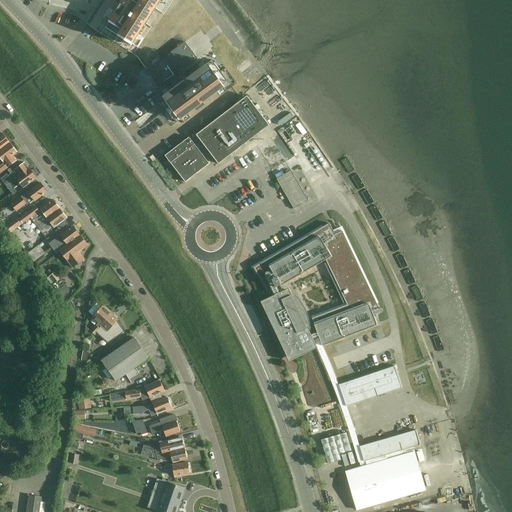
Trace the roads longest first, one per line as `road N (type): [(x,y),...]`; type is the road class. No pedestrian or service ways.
road 1 (residential): [(226,511),(184,375),(130,278),(0,101)]
road 2 (tertiary): [(193,223),(174,210),(5,0)]
road 3 (tertiary): [(310,511),(284,423),(217,277),(215,256)]
